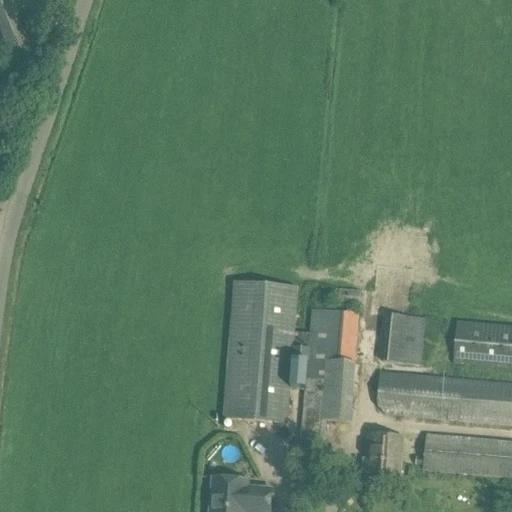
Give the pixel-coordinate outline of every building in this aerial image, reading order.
[(18,0),(0,0),(0,65),(1,67),(40,51),(18,0)] [(223,290),(221,410),(228,410),(227,428),(283,429),(286,291),(223,290)] [(287,427),(343,431),(353,309),(335,308),(335,319),(305,316),(303,339),(297,339),(296,353),(293,353),(287,427)] [(393,318),(389,363),(422,366),(426,321),(393,318)] [(511,327),(448,321),(443,367),(511,374),(511,327)] [(511,428),(511,385),(436,381),(436,376),(372,372),(370,401),(378,401),(377,420),(511,428)] [(368,437),(365,479),(401,482),(404,440),(368,437)] [(496,462),(415,460),(415,475),(511,477),(511,461),(496,461),(496,462)] [(212,479),(208,511),(269,511),(271,491),(247,488),(248,482),(212,479)]
